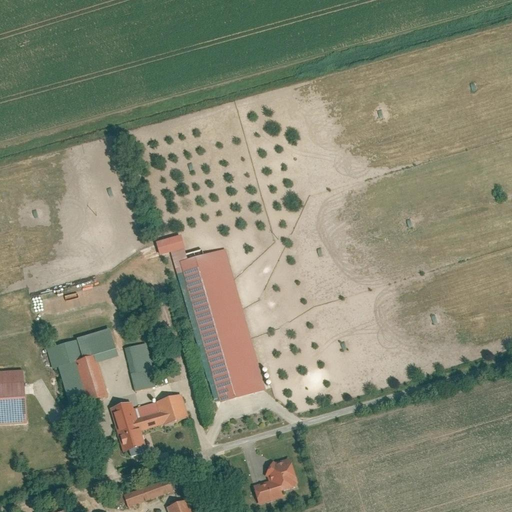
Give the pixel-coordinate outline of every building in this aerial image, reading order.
[(156,240),(160,254),(185,247),(181,233),(156,240)] [(167,261),(208,405),(266,389),(226,248),(181,261),(180,257),(167,261)] [(50,370),(55,368),(67,408),(105,397),(95,363),(114,358),(112,351),(116,349),(110,328),(44,348),(50,370)] [(132,391),(154,387),(146,344),(124,348),(132,391)] [(0,370),(0,425),(27,424),(24,369),(0,370)] [(136,432),(187,419),(181,395),(130,408),(129,402),(111,407),(113,413),(108,414),(119,453),(140,448),(136,432)] [(264,478),(270,480),(253,485),(259,505),(284,498),(299,482),(291,458),(276,462),(272,460),(264,478)] [(123,509),(171,494),(168,485),(156,488),(154,484),(119,494),(123,509)] [(187,511),(184,500),(163,507),(164,511),(187,511)]
